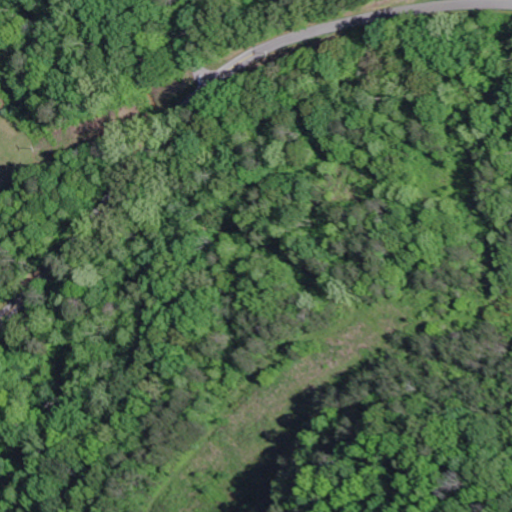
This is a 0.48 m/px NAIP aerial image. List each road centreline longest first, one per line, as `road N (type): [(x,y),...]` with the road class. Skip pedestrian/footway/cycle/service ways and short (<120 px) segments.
road 1 (tertiary): [(214,85),(0,319)]
road 2 (residential): [(504,0),(315,31),(266,47),(214,85)]
